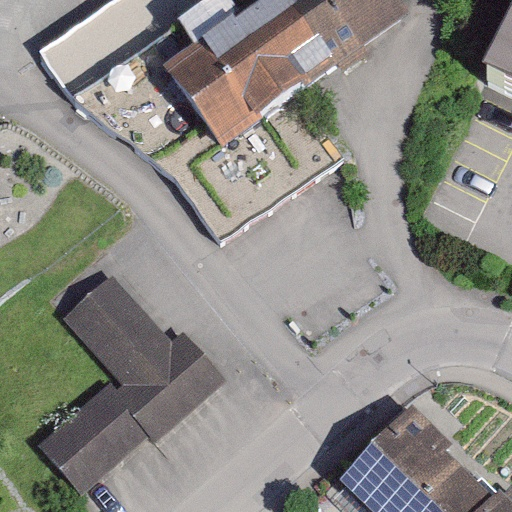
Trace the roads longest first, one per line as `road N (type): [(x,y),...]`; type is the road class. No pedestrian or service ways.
road 1 (residential): [(333,411),(163,205),(0,97)]
road 2 (residential): [(511,354),(435,347),(333,411)]
road 3 (residential): [(333,411),(221,511)]
